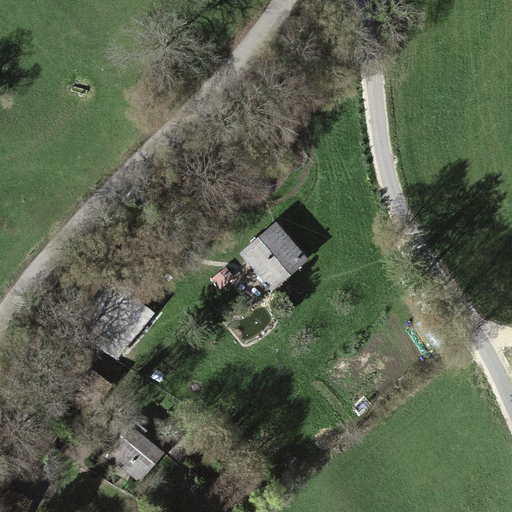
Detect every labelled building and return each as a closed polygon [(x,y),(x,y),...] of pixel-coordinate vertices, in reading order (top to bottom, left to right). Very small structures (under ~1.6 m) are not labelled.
[(276,221),(238,253),(271,291),(308,259),(276,221)] [(234,277),(225,266),(209,279),(219,290),(234,277)] [(155,312),(114,281),(76,331),(117,362),(155,312)] [(113,385),(82,361),(59,391),(90,415),(113,385)] [(165,453),(131,426),(105,457),(139,485),(165,453)]
